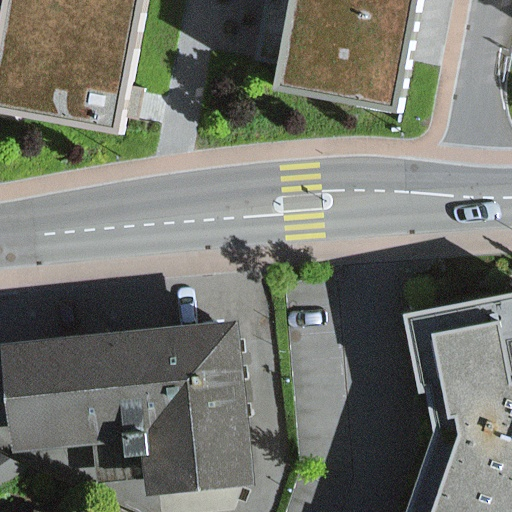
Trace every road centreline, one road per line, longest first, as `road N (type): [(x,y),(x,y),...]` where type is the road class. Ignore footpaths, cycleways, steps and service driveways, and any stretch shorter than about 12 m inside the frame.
road 1 (unclassified): [(0,238),(301,204),(474,199)]
road 2 (residential): [(474,199),(501,0)]
